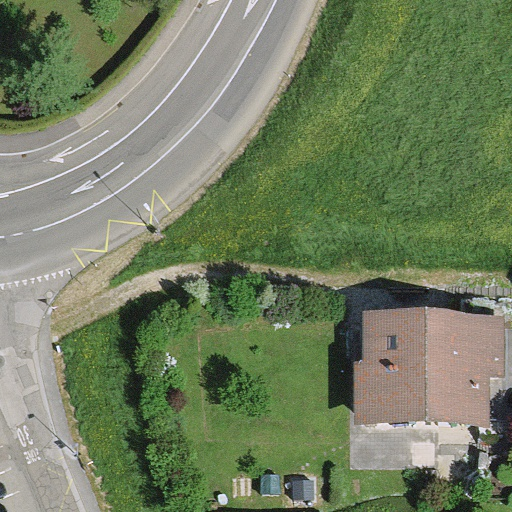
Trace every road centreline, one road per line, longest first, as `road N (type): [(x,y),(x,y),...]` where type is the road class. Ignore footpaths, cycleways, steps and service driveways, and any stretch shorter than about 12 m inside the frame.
road 1 (secondary): [(260,0),(218,74),(164,139),(92,197),(0,232)]
road 2 (unclassified): [(0,343),(62,511)]
